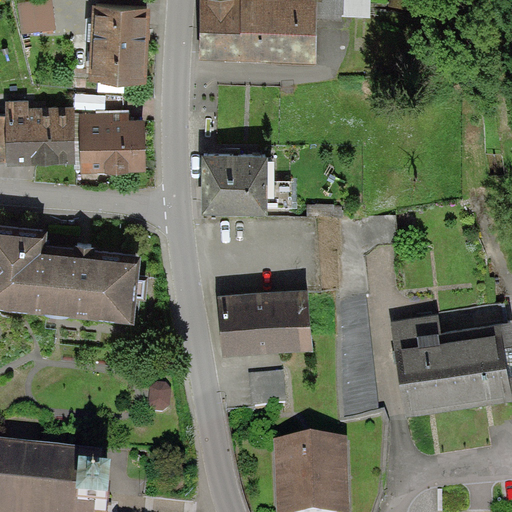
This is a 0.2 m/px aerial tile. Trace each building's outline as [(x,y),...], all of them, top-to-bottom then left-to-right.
[(321,0),(203,0),(202,52),(320,54),(321,20),(321,0)] [(373,0),(321,0),(321,20),(372,23),(373,0)] [(52,2),(17,5),(20,39),(55,37),(52,2)] [(153,11),(98,9),(95,93),(150,95),(153,11)] [(105,98),(73,99),(73,113),(105,112),(105,98)] [(0,119),(0,168),(75,171),(77,114),(30,113),(30,106),(7,105),(7,120),(0,119)] [(149,124),(82,125),(78,175),(148,178),(149,124)] [(267,153),(206,153),(206,205),(267,205),(267,153)] [(148,274),(135,274),(137,254),(94,251),(94,243),(79,241),(78,247),(43,243),(44,229),(0,224),(0,298),(133,311),(133,302),(133,293),(147,294),(148,274)] [(309,288),(216,295),(220,348),(313,340),(309,288)] [(343,305),(346,420),(380,419),(377,304),(343,305)] [(511,368),(501,317),(393,335),(406,408),(511,389),(511,368)] [(284,372),(253,375),(255,409),(287,406),(284,372)] [(347,511),(345,446),(279,448),(281,511),(347,511)] [(0,511),(109,511),(111,496),(97,495),(100,464),(0,454),(0,511)]
